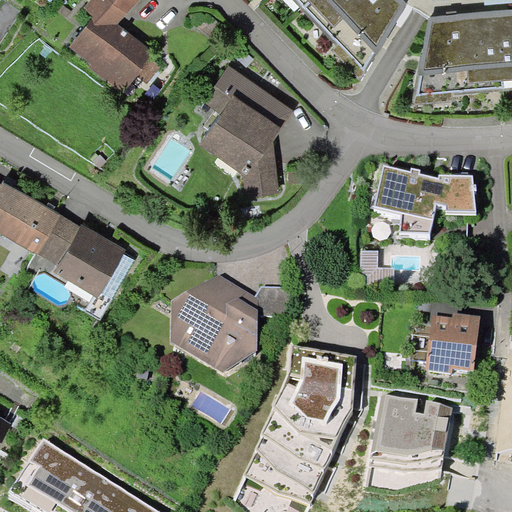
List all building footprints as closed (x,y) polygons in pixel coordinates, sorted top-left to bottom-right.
[(94,16),(69,46),(91,64),(89,67),(124,93),(137,75),(147,84),(160,67),(149,58),(153,51),(118,24),(139,0),(90,0),(84,7),(94,16)] [(297,0),(365,73),(407,3),(403,0),(297,0)] [(446,15),(430,17),(412,96),(511,87),(511,9),(457,14),(446,15)] [(246,199),(280,194),(273,140),(294,111),(229,65),(204,102),(221,114),(200,144),(243,174),(246,199)] [(411,171),(384,164),(377,193),(374,207),(402,213),(401,215),(400,233),(430,233),(437,204),(446,206),(447,211),(476,212),(475,190),(476,190),(477,185),(474,185),(473,175),(439,174),(439,178),(420,173),(421,169),(412,167),(411,171)] [(0,232),(38,254),(61,215),(3,181),(1,184),(0,186),(0,232)] [(370,208),(401,215),(402,213),(374,207),(377,193),(374,193),(370,208)] [(56,266),(80,226),(61,215),(38,254),(37,255),(56,266)] [(80,226),(56,266),(53,271),(97,297),(100,292),(123,254),(125,249),(81,223),(80,226)] [(379,251),(361,251),(360,275),(366,275),(366,285),(394,286),(394,268),(378,267),(379,251)] [(134,261),(123,254),(100,292),(113,299),(134,261)] [(219,274),(171,300),(171,342),(223,372),(257,351),(257,317),(257,299),(254,297),(219,274)] [(262,287),(254,297),(257,299),(257,317),(290,316),(289,287),(262,287)] [(448,316),(433,314),(426,369),(453,373),(453,369),(474,372),(481,315),(449,311),(448,316)] [(357,355),(291,344),(289,371),(243,474),(277,494),(310,504),(353,409),(357,355)] [(453,407),(383,394),(366,486),(395,491),(441,478),(453,407)] [(0,445),(13,424),(0,416),(0,445)] [(160,511),(44,438),(8,493),(37,511),(160,511)]
